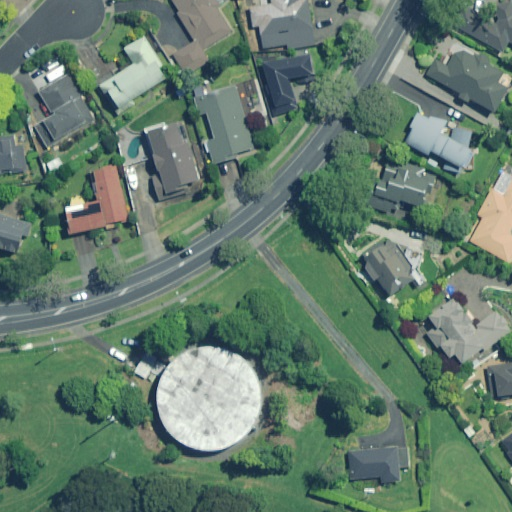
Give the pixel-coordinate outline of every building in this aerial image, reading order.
[(171,0),(178,12),(176,13),(194,42),(173,55),(186,76),(209,62),(202,51),(232,33),(216,5),(225,0),(171,0)] [(296,3),(295,0),(270,0),(271,5),(250,7),(252,27),(259,26),(262,49),(287,45),(287,49),(315,46),(309,1),(296,3)] [(511,17),(510,17),(507,23),(499,19),(496,24),(477,14),(466,34),(503,54),(509,43),(511,44),(511,17)] [(494,114),(508,89),(498,83),(504,73),(487,64),(490,59),(445,34),(423,75),(459,95),(457,100),(469,106),(471,102),(494,114)] [(169,77),(144,37),(124,49),(134,65),(99,86),(107,99),(110,97),(118,109),(169,77)] [(313,74),(308,53),(263,64),(274,107),(294,101),(289,80),(313,74)] [(93,119),(67,75),(38,92),(52,116),(34,127),(45,147),(93,119)] [(253,149),(233,87),(193,99),(198,116),(205,114),(214,140),(205,143),(213,166),(230,161),(229,157),(253,149)] [(445,124),(418,113),(405,145),(431,156),(425,171),(453,182),(459,167),(463,168),(470,149),(467,148),(474,133),(458,126),(453,140),(441,135),(445,124)] [(199,182),(181,122),(146,132),(165,195),(180,191),(179,188),(199,182)] [(15,147),(14,136),(0,137),(0,172),(25,170),(23,146),(15,147)] [(436,176),(385,158),(373,195),(396,203),(397,200),(421,209),(429,188),(432,188),(436,176)] [(128,220),(116,166),(92,171),(98,202),(65,209),(70,235),(105,227),(105,225),(128,220)] [(511,178),(503,196),(492,191),(466,241),(508,262),(511,254),(511,237),(508,235),(511,226),(511,178)] [(32,224),(0,215),(0,249),(18,254),(23,235),(28,236),(32,224)] [(421,284),(389,238),(358,260),(374,282),(377,279),(390,298),(411,283),(416,289),(421,284)] [(475,326),(455,298),(428,317),(435,328),(426,334),(438,351),(442,349),(449,359),(454,355),(461,365),(483,349),(484,351),(510,332),(496,311),(475,326)] [(210,347),(205,348),(200,348),(195,350),(190,351),(186,354),(182,356),(178,359),(174,362),(171,366),(168,370),(165,374),(163,379),(161,383),(160,388),(159,393),(159,398),(159,403),(159,408),(160,412),(161,417),(163,422),(166,426),(168,430),(171,434),(175,438),(178,441),(182,444),(187,446),(191,448),(196,450),(201,451),(205,452),(210,452),(215,452),(220,452),(225,451),(230,449),(234,447),(239,445),(243,442),(246,439),(250,435),(253,432),(256,428),(258,423),(260,419),(262,414),(263,409),(264,404),(264,399),(264,394),(263,390),(262,385),(260,380),(258,376),(255,371),(253,367),(249,364),(246,360),(242,357),(238,354),(233,352),(229,350),(224,349),(219,348),(214,347),(210,347)] [(140,361),(133,374),(145,380),(152,367),(140,361)] [(511,395),(511,364),(491,367),(493,378),(487,379),(490,398),(511,395)] [(511,436),(501,444),(511,460),(511,436)] [(408,446),(382,448),(349,451),(351,480),(380,478),(381,484),(401,482),(400,468),(410,468),(408,446)]
